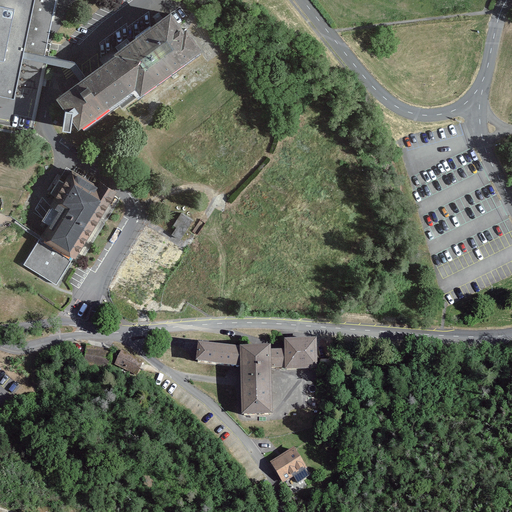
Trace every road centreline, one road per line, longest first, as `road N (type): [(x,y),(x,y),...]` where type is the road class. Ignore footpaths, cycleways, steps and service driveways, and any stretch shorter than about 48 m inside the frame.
road 1 (residential): [(511,333),(220,322),(125,332)]
road 2 (residential): [(506,0),(479,117),(511,205)]
road 3 (unclassified): [(125,332),(213,406),(269,474)]
